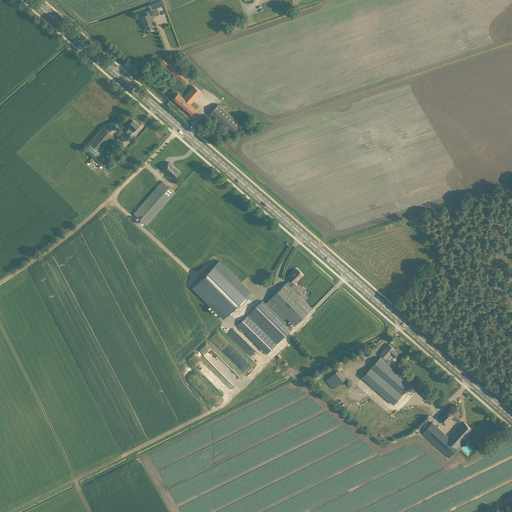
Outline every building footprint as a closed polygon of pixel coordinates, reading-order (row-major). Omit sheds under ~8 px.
[(154,3),(149,5),(151,10),(157,8),(163,6),(161,0),(154,3)] [(142,16),(139,17),(141,23),(143,22),(144,25),(146,30),(149,28),(153,27),(151,22),(150,20),(154,18),(153,16),(151,10),(146,12),(141,13),(142,16)] [(159,63),(183,83),(184,84),(189,79),(164,58),(159,63)] [(194,102),(201,93),(194,86),(184,98),(178,93),(173,99),(191,115),(198,106),(194,102)] [(218,104),(213,110),(209,114),(231,133),(239,123),(218,104)] [(124,130),(121,133),(126,137),(128,137),(134,130),(138,125),(133,120),(128,125),(124,130)] [(105,148),(103,146),(112,136),(104,129),(88,146),(98,155),(100,153),(105,148)] [(118,156),(123,150),(119,146),(113,153),(115,155),(115,154),(118,156)] [(179,172),(171,165),(172,165),(169,162),(162,170),(168,175),(169,174),(174,179),(179,172)] [(175,193),(162,181),(133,214),(147,226),(175,193)] [(251,291),(242,281),(220,259),(191,288),(209,305),(223,319),(251,291)] [(290,279),(286,283),(295,291),(297,289),(297,285),(295,283),(302,275),(297,269),(288,277),(290,279)] [(295,291),(286,283),(265,303),(262,300),(237,326),(266,355),(291,329),(283,321),(286,318),(294,326),(312,309),(295,291)] [(363,378),(394,405),(410,386),(414,382),(391,362),(395,357),(394,357),(398,353),(394,350),(395,349),(389,344),(386,348),(381,354),(383,355),(363,378)] [(339,370),(326,379),(332,389),(342,383),(343,384),(347,382),(339,370)] [(446,412),(439,419),(446,425),(456,414),(449,408),(446,412)] [(433,422),(423,433),(438,446),(450,457),(457,449),(456,448),(459,445),(464,439),(461,436),(461,434),(457,431),(452,436),(450,438),(433,422)] [(458,430),(457,431),(461,434),(461,436),(464,439),(467,436),(466,435),(469,432),(472,429),(466,423),(462,427),(461,426),(458,430)]
